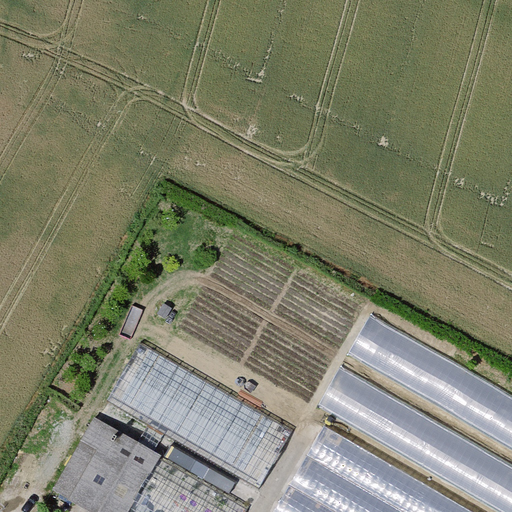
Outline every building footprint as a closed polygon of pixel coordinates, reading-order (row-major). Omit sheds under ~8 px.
[(511,396),(374,316),(351,354),(511,445),(511,396)] [(294,429),(140,343),(105,403),(259,489),(294,429)] [(511,511),(511,468),(341,369),(319,408),(503,511),(511,511)] [(130,511),(161,456),(95,418),(52,489),(92,511),(130,511)] [(473,511),(324,426),(274,511),(473,511)] [(245,511),(250,505),(161,456),(130,511),(245,511)]
